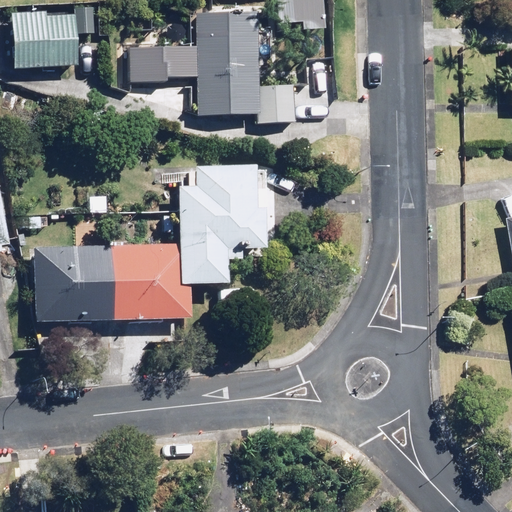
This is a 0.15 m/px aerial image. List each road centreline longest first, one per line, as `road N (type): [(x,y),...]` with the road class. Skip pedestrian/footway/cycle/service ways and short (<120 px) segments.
road 1 (residential): [(384,336),(397,250),(390,0)]
road 2 (residential): [(0,427),(325,387)]
road 3 (residential): [(379,424),(463,511)]
road 4 (residential): [(384,336),(408,353),(416,382),(405,409),(379,424)]
